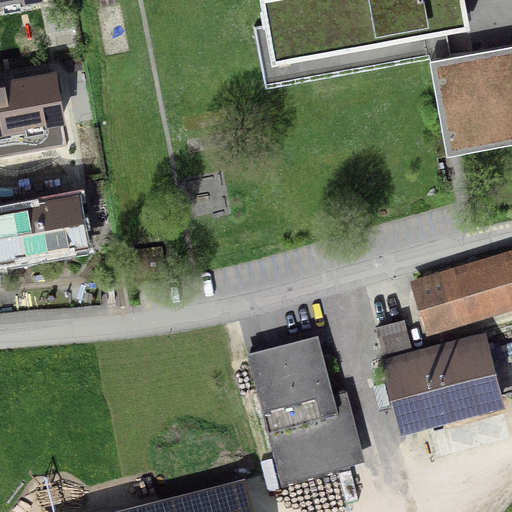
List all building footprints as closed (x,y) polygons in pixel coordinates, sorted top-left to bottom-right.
[(44,0),(0,0),(0,10),(45,2),(44,0)] [(464,0),(264,0),(273,50),(468,15),(464,0)] [(511,40),(430,56),(447,148),(511,135),(511,40)] [(56,71),(0,81),(0,137),(66,125),(56,71)] [(82,198),(0,212),(0,262),(90,247),(82,198)] [(511,253),(419,282),(436,336),(511,312),(511,253)] [(0,276),(0,310),(103,301),(100,267),(0,276)] [(486,333),(380,360),(399,437),(505,410),(486,333)] [(330,350),(261,366),(289,487),(370,468),(355,403),(344,406),(330,350)] [(253,511),(245,479),(115,511),(253,511)]
